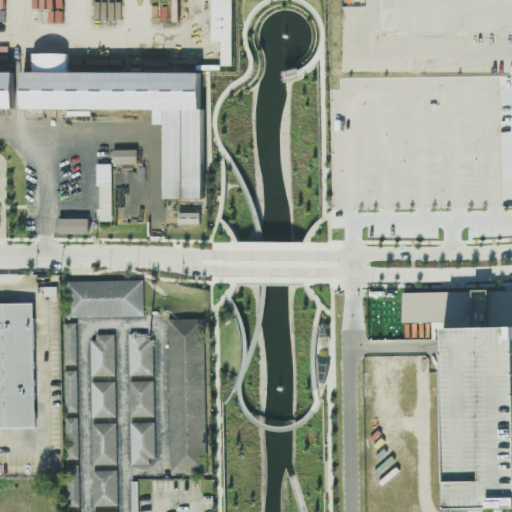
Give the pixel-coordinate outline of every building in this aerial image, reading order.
[(211,0),(232,0),(232,65),(221,66),(221,43),(211,43),(211,0)] [(21,72),(200,72),(202,198),(164,198),(163,109),(21,109),(21,72)] [(0,73),(14,74),(14,108),(0,108),(0,73)] [(60,220),(72,219),(73,223),(95,221),(97,165),(111,164),(114,150),(137,149),(137,166),(113,167),(112,229),(144,229),(142,243),(99,244),(97,236),(73,235),(72,239),(62,239),(60,220)] [(178,224),(200,225),(201,213),(179,213),(178,224)] [(66,281),(143,280),(143,316),(68,320),(66,281)] [(0,304),(34,304),(36,428),(0,429),(0,304)] [(168,321),(203,319),(206,474),(171,475),(168,321)] [(67,511),(64,324),(76,324),(79,511),(67,511)] [(448,329),(511,328),(511,505),(452,507),(448,329)] [(93,511),(91,342),(96,341),(97,335),(115,335),(118,511),(93,511)] [(131,465),(129,335),(147,335),(147,340),(153,341),(154,458),(149,458),(148,466),(131,465)]
